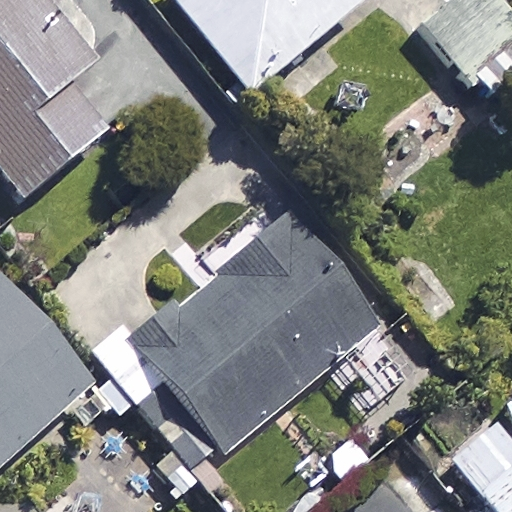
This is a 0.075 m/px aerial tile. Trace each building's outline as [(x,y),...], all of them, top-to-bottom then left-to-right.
[(55,85),(83,62),(29,0),(0,0),(0,187),(10,200),(93,133),(55,85)] [(353,0),(160,0),(242,95),(353,0)] [(511,64),(511,42),(477,0),(442,0),(410,26),(470,99),(511,64)] [(365,331),(271,220),(121,347),(215,458),(365,331)] [(0,459),(78,390),(0,303),(0,459)] [(501,445),(483,423),(438,461),(458,486),(453,491),(470,511),(511,511),(511,449),(506,442),(501,445)] [(19,473),(44,503),(82,470),(57,441),(19,473)]
